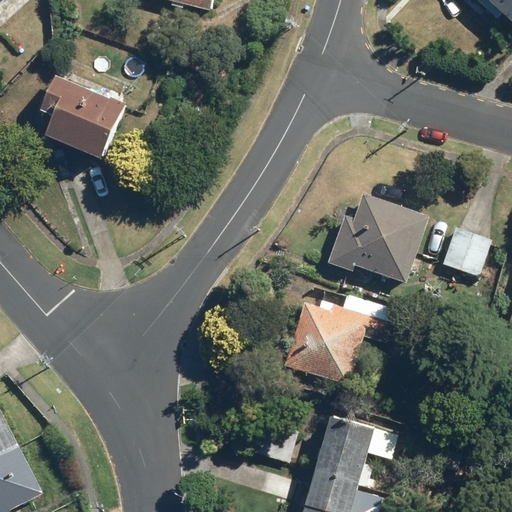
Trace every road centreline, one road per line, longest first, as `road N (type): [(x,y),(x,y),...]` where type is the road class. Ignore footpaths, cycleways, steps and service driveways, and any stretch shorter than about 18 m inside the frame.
road 1 (residential): [(107,389),(241,206),(315,75)]
road 2 (residential): [(315,75),(511,131)]
road 3 (tertiary): [(107,389),(0,261)]
road 4 (tertiary): [(150,511),(139,453),(107,389)]
